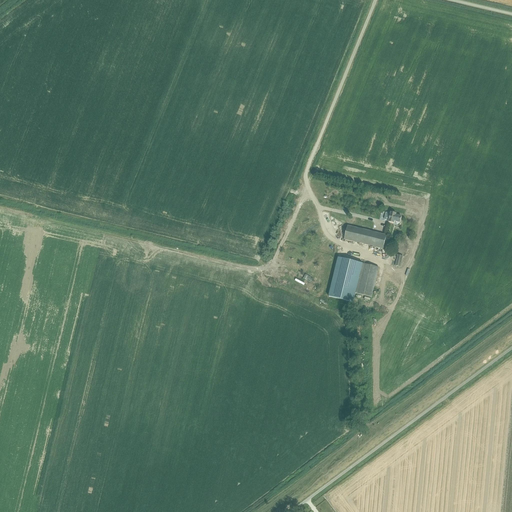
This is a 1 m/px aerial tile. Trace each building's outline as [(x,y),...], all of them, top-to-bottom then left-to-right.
[(390,212),(388,223),(394,224),(394,222),(400,223),(401,217),(396,216),(396,214),(390,212)] [(347,226),(344,240),(383,250),(387,236),(347,226)] [(353,303),(356,294),(363,264),(338,258),(329,297),(353,303)] [(356,294),(371,298),(379,268),(363,264),(356,294)] [(303,279),(310,282),(311,283),(313,281),(311,280),(312,279),(305,275),(303,279)]
